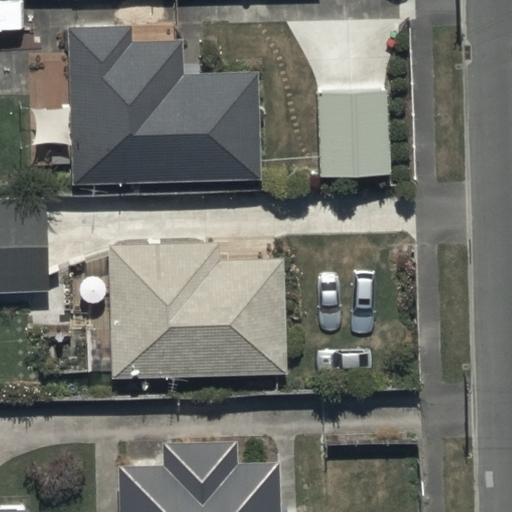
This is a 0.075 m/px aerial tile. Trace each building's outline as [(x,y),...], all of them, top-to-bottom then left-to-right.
[(125,8),(62,9),(65,165),(253,162),(252,54),(178,55),(177,23),(125,23),(125,8)] [(380,73),(309,75),(313,157),(383,154),(380,73)] [(0,277),(41,277),(41,184),(0,184),(0,277)] [(216,222),(105,221),(104,312),(81,312),(81,354),(105,354),(105,356),(275,358),(276,238),(216,238),(216,222)] [(163,447),(114,447),(113,511),(304,511),(305,497),(276,497),(276,443),(233,443),(233,422),(163,422),(163,447)] [(19,511),(18,490),(0,490),(0,511),(19,511)]
